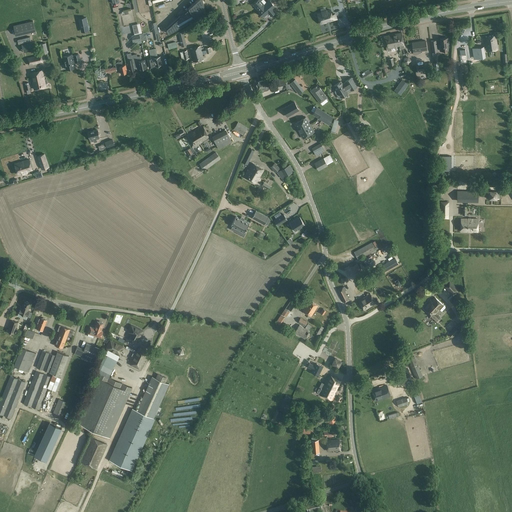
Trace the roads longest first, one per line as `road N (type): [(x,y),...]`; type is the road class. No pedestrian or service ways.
road 1 (secondary): [(239,71),(423,16),(511,1)]
road 2 (secondary): [(0,125),(239,71)]
road 3 (unclassified): [(346,321),(299,173),(259,109)]
road 4 (unclassified): [(168,317),(259,109)]
road 5 (track): [(168,317),(82,511)]
road 6 (residential): [(0,280),(62,303),(168,317)]
road 7 (unclassified): [(361,478),(352,448),(346,321)]
road 8 (unclassified): [(346,321),(419,283),(449,250)]
